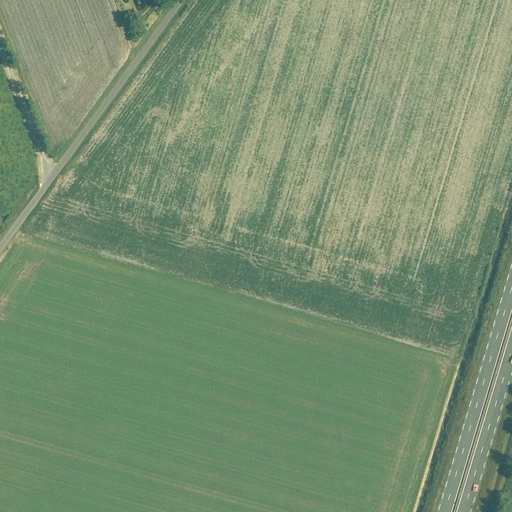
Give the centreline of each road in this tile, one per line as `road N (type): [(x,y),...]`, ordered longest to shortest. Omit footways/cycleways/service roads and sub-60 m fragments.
road 1 (unclassified): [(0,247),(181,0)]
road 2 (trunk): [(511,287),(445,511)]
road 3 (trunk): [(464,511),(511,353)]
road 4 (unknown): [(50,178),(0,45)]
